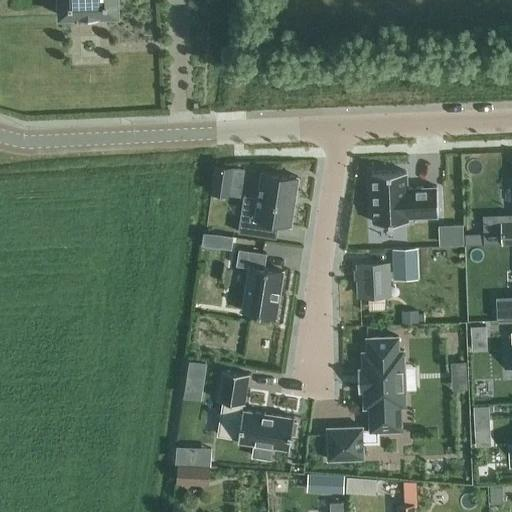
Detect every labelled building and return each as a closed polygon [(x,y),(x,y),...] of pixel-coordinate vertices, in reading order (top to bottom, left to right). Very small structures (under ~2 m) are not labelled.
[(55,0),(56,7),(59,10),(59,13),(59,15),(61,15),(79,14),(79,15),(98,15),(98,13),(116,13),(118,13),(118,11),(117,0),(55,0)] [(298,176),(262,171),(258,197),(243,195),(237,232),(276,237),(278,223),(290,225),(298,176)] [(407,187),(406,171),(371,172),(374,222),(408,221),(408,216),(438,215),(437,186),(407,187)] [(511,221),(501,222),(502,243),(511,242),(511,221)] [(239,248),(236,265),(249,267),(242,311),(276,316),(283,271),(264,268),(266,253),(239,248)] [(387,264),(359,265),(360,294),(388,293),(387,264)] [(511,295),(496,296),(497,320),(511,319),(511,295)] [(363,426),(327,427),(328,459),(364,458),(363,442),(379,441),(378,431),(402,430),(401,406),(406,406),(404,350),(399,350),(399,336),(367,337),(367,368),(358,368),(358,390),(369,390),(370,430),(363,430),(363,426)] [(222,369),(217,399),(224,400),(218,434),(238,438),(238,441),(255,443),(253,456),(270,459),(272,446),(286,448),(289,449),(291,434),(295,434),(297,422),(293,422),(294,417),(243,409),(242,410),(240,410),(242,403),(244,403),(248,373),(222,369)] [(192,460),(191,478),(208,478),(209,460),(192,460)] [(495,476),(496,493),(508,492),(507,475),(495,476)] [(342,511),(342,501),(330,502),(330,511),(342,511)]
